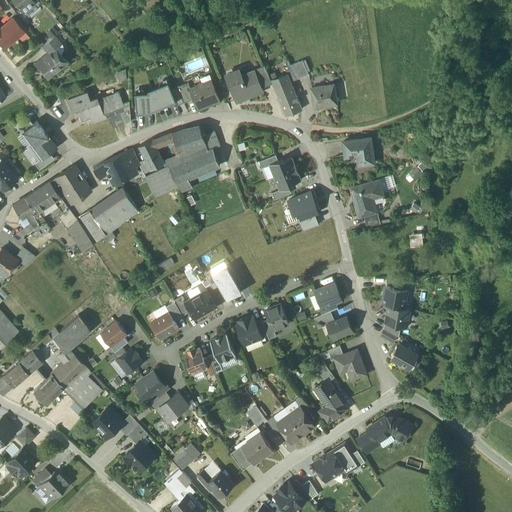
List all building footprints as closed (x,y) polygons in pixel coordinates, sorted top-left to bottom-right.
[(13,0),(23,11),(34,2),(32,0),(13,0)] [(1,29),(0,29),(0,42),(4,48),(24,31),(14,18),(1,29)] [(61,44),(54,36),(44,45),(48,51),(49,52),(53,49),(54,50),(61,44)] [(48,51),(33,63),(36,65),(38,64),(46,74),(51,70),(53,72),(66,62),(67,62),(68,62),(65,61),(64,62),(54,50),(53,49),(49,52),(48,51)] [(302,61),(290,66),(291,68),(296,80),(308,75),(302,61)] [(264,65),(253,70),(261,89),(272,84),(264,65)] [(296,80),(291,68),(285,71),(287,74),(287,75),(290,83),(296,80)] [(240,72),(227,77),(237,100),(247,96),(248,98),(262,92),(261,89),(253,70),(241,75),(240,72)] [(287,74),(271,80),(280,102),(296,95),(290,83),(287,75),(287,74)] [(199,82),(196,86),(191,88),(190,89),(194,99),(198,108),(219,100),(211,80),(205,82),(199,82)] [(148,92),(135,93),(136,114),(153,113),(153,111),(176,102),(171,89),(168,82),(148,91),(148,92)] [(188,82),(177,86),(183,103),(194,99),(190,89),(191,88),(188,82)] [(334,85),(312,88),(315,108),(337,104),(334,85)] [(178,105),(183,103),(177,86),(171,89),(176,102),(178,105)] [(84,93),(67,100),(71,109),(73,108),(74,112),(77,111),(81,121),(91,117),(102,113),(98,102),(89,105),(84,93)] [(118,93),(98,101),(98,102),(102,113),(123,105),(118,93)] [(296,95),(280,102),(286,116),(301,110),(296,95)] [(123,105),(102,113),(104,119),(108,117),(121,113),(130,109),(129,103),(123,105)] [(130,109),(121,113),(125,124),(131,122),(130,109)] [(102,113),(91,117),(93,123),(104,119),(102,113)] [(121,113),(108,117),(112,129),(125,124),(121,113)] [(29,119),(18,128),(22,133),(23,133),(23,132),(33,125),(29,119)] [(47,135),(37,122),(33,125),(23,132),(23,133),(31,143),(27,146),(39,161),(42,158),(49,153),(56,148),(48,136),(49,135),(49,134),(47,135)] [(199,125),(185,129),(172,133),(175,140),(183,161),(208,150),(203,135),(199,125)] [(214,131),(203,135),(208,150),(213,148),(213,149),(220,146),(214,131)] [(172,132),(163,135),(166,143),(175,140),(172,133),(172,132)] [(163,135),(153,140),(156,147),(166,143),(163,135)] [(371,138),(343,142),(346,158),(361,156),(362,166),(375,164),(371,138)] [(153,140),(139,146),(146,161),(151,170),(164,163),(156,147),(153,140)] [(183,161),(169,167),(177,183),(182,192),(192,187),(189,179),(220,166),(213,149),(213,148),(183,161)] [(133,149),(120,155),(123,161),(136,156),(133,149)] [(49,153),(42,158),(39,161),(34,164),(39,170),(54,159),(49,153)] [(120,155),(104,163),(107,170),(114,184),(130,176),(123,161),(120,155)] [(275,155),(259,162),(261,168),(269,165),(278,161),(275,155)] [(278,161),(269,165),(274,178),(296,169),(291,157),(283,160),(283,159),(278,161)] [(4,163),(15,176),(19,172),(9,159),(4,163)] [(0,161),(0,186),(3,190),(17,178),(15,176),(4,163),(2,160),(0,161)] [(146,161),(141,163),(146,173),(151,170),(146,161)] [(104,163),(89,173),(93,179),(107,170),(104,163)] [(74,166),(55,178),(61,188),(72,203),(91,191),(74,166)] [(169,166),(146,177),(155,194),(177,183),(169,167),(169,166)] [(296,169),(274,178),(279,190),(279,191),(288,187),(293,185),(293,183),(301,180),(296,169)] [(55,178),(50,182),(56,191),(61,188),(55,178)] [(379,180),(352,188),(355,198),(354,199),(359,217),(363,216),(373,213),(377,212),(374,204),(371,194),(382,191),(379,180)] [(46,206),(54,201),(62,214),(69,209),(56,191),(50,182),(50,181),(36,190),(46,206)] [(279,190),(272,193),(274,200),(291,193),(288,187),(279,191),(279,190)] [(123,189),(90,211),(98,223),(108,215),(116,226),(138,210),(123,189)] [(46,206),(36,190),(24,198),(25,198),(33,211),(31,212),(36,221),(39,226),(41,229),(48,225),(39,211),(46,206)] [(310,192),(289,200),(294,213),(298,211),(314,205),(316,204),(310,192)] [(25,198),(13,206),(22,218),(26,216),(31,225),(36,221),(31,212),(33,211),(25,198)] [(314,205),(298,211),(301,219),(315,214),(317,212),(314,205)] [(62,214),(58,217),(67,229),(77,220),(69,209),(62,214)] [(89,209),(80,216),(89,229),(98,223),(90,211),(89,209)] [(373,213),(363,216),(366,227),(380,224),(377,212),(373,213)] [(319,225),(315,214),(301,219),(298,220),(302,231),(319,225)] [(108,215),(98,223),(89,229),(96,240),(116,226),(108,215)] [(77,220),(67,229),(82,250),(91,243),(77,220)] [(31,225),(16,234),(21,238),(34,229),(31,225)] [(41,229),(37,231),(40,237),(51,231),(48,225),(41,229)] [(411,235),(411,247),(424,246),(423,234),(411,235)] [(35,257),(22,247),(15,256),(26,265),(35,257)] [(16,260),(1,249),(0,249),(0,270),(5,275),(16,260)] [(171,257),(153,266),(157,273),(174,263),(171,257)] [(241,292),(227,266),(212,274),(218,286),(226,300),(241,292)] [(213,289),(218,286),(212,274),(210,270),(205,273),(213,289)] [(335,282),(314,291),(321,308),(336,302),(342,300),(335,282)] [(199,285),(188,290),(191,296),(202,291),(199,285)] [(404,308),(408,292),(386,287),(383,304),(389,305),(404,308)] [(186,302),(191,311),(195,318),(216,306),(207,290),(186,302)] [(186,302),(182,295),(174,300),(175,301),(183,315),(191,311),(186,302)] [(183,315),(175,301),(166,306),(169,312),(174,320),(183,315)] [(336,302),(321,308),(319,309),(321,315),(330,311),(338,308),(336,302)] [(280,303),(267,309),(266,312),(269,320),(273,330),(289,323),(280,303)] [(404,308),(389,305),(385,323),(401,326),(406,327),(410,309),(404,308)] [(330,311),(321,315),(313,318),(318,329),(327,325),(327,324),(334,321),(330,311)] [(169,312),(164,316),(163,316),(162,315),(158,317),(157,319),(158,321),(152,324),(160,338),(178,327),(174,320),(169,312)] [(58,332),(51,338),(59,346),(54,351),(63,361),(72,352),(69,348),(91,329),(78,314),(58,332)] [(5,316),(0,321),(0,347),(18,331),(5,316)] [(253,316),(237,324),(244,344),(252,341),(254,340),(261,337),(262,337),(255,321),(253,316)] [(334,321),(327,324),(327,325),(332,338),(352,330),(346,316),(334,321)] [(269,338),(262,322),(261,319),(255,321),(262,337),(261,337),(262,340),(268,338),(269,338)] [(127,333),(117,320),(101,332),(111,345),(123,335),(127,333)] [(262,322),(269,338),(268,338),(269,339),(276,336),(273,330),(269,320),(262,322)] [(401,326),(385,323),(384,329),(396,336),(399,337),(401,326)] [(275,330),(277,335),(291,330),(289,325),(275,330)] [(55,328),(48,334),(51,338),(58,332),(55,328)] [(396,336),(384,329),(380,335),(393,342),(396,336)] [(227,333),(221,335),(215,337),(216,338),(210,340),(215,353),(218,362),(219,361),(235,355),(227,333)] [(111,345),(110,345),(115,352),(122,346),(128,341),(123,335),(111,345)] [(339,345),(327,350),(331,360),(334,359),(334,358),(342,355),(339,345)] [(406,349),(399,345),(398,347),(396,346),(391,354),(393,355),(391,358),(399,362),(400,365),(403,364),(410,368),(412,365),(413,366),(417,358),(416,357),(417,355),(410,351),(409,348),(406,349)] [(115,352),(108,357),(111,362),(116,358),(126,351),(122,346),(115,352)] [(134,351),(131,347),(126,351),(116,358),(128,373),(142,362),(139,357),(140,356),(135,350),(134,351)] [(199,348),(195,350),(194,348),(188,350),(189,352),(184,354),(192,373),(207,367),(203,358),(199,348)] [(33,350),(19,362),(29,373),(43,362),(33,350)] [(342,355),(334,358),(334,359),(337,368),(345,365),(351,380),(366,374),(356,350),(342,355)] [(84,363),(72,352),(63,361),(51,373),(63,385),(84,363)] [(215,353),(209,356),(216,372),(222,370),(219,361),(218,362),(215,353)] [(87,361),(92,367),(98,362),(92,356),(87,361)] [(216,372),(209,356),(203,358),(207,367),(210,375),(216,372)] [(334,377),(321,360),(312,366),(323,381),(326,379),(328,382),(334,377)] [(19,362),(14,365),(15,366),(4,375),(4,376),(13,387),(29,373),(19,362)] [(63,385),(70,392),(91,370),(84,363),(63,385)] [(91,370),(70,392),(83,407),(105,386),(91,370)] [(153,371),(144,378),(144,377),(136,382),(141,388),(138,390),(145,399),(155,391),(164,384),(163,383),(153,371)] [(63,385),(51,373),(33,392),(45,403),(63,385)] [(4,376),(0,379),(0,392),(5,398),(12,391),(10,389),(13,387),(4,376)] [(328,382),(326,379),(323,381),(314,388),(327,406),(319,411),(327,421),(334,416),(335,417),(347,408),(328,382)] [(164,384),(155,391),(159,396),(165,391),(170,388),(165,382),(163,383),(164,384)] [(165,391),(159,396),(151,402),(156,409),(159,407),(158,406),(170,397),(165,391)] [(170,397),(158,406),(159,407),(168,419),(188,404),(178,391),(170,397)] [(312,411),(301,396),(294,401),(299,407),(300,406),(306,415),(312,411)] [(108,405),(99,415),(101,417),(101,420),(98,423),(98,427),(107,437),(118,426),(124,421),(123,420),(108,405)] [(256,405),(246,412),(256,426),(266,419),(256,405)] [(306,415),(300,406),(299,407),(289,414),(302,434),(313,426),(306,415)] [(130,413),(123,420),(124,421),(118,426),(126,435),(127,434),(139,423),(130,413)] [(278,422),(277,423),(283,431),(291,442),(302,434),(289,414),(278,422)] [(278,422),(273,416),(267,420),(277,435),(283,431),(277,423),(278,422)] [(385,416),(367,428),(369,431),(376,443),(377,442),(390,434),(396,433),(396,437),(401,439),(404,437),(405,438),(411,426),(410,423),(395,416),(385,416)] [(0,418),(0,443),(14,429),(2,417),(0,418)] [(139,423),(127,434),(136,443),(140,439),(141,440),(148,433),(139,423)] [(222,432),(217,425),(213,428),(218,435),(222,432)] [(33,436),(25,428),(17,436),(25,445),(33,436)] [(261,431),(241,445),(252,461),(253,460),(254,462),(273,449),(261,431)] [(369,431),(357,439),(366,453),(379,445),(377,442),(376,443),(369,431)] [(141,440),(140,439),(136,443),(124,455),(139,470),(155,454),(141,440)] [(199,453),(190,443),(183,449),(192,459),(199,453)] [(344,443),(332,451),(344,470),(347,473),(352,469),(351,467),(357,463),(358,463),(352,454),(344,443)] [(241,445),(230,453),(243,470),(254,462),(253,460),(252,461),(241,445)] [(23,446),(6,462),(8,464),(8,466),(15,473),(17,473),(19,475),(35,460),(23,446)] [(183,449),(173,458),(182,468),(192,459),(183,449)] [(313,463),(326,482),(344,470),(332,451),(313,463)] [(357,451),(352,454),(358,463),(357,463),(358,465),(364,462),(357,451)] [(45,468),(37,476),(42,482),(51,474),(45,468)] [(211,478),(203,469),(197,475),(204,484),(211,478)] [(211,478),(204,484),(211,491),(213,488),(220,496),(233,484),(220,469),(211,478)] [(182,471),(169,482),(178,493),(188,484),(191,481),(182,471)] [(59,473),(52,472),(42,482),(40,484),(40,485),(49,494),(56,494),(68,482),(59,473)] [(37,476),(32,480),(38,487),(40,485),(40,484),(42,482),(37,476)] [(308,493),(295,480),(290,485),(303,498),(308,493)] [(313,498),(318,494),(309,481),(302,486),(308,493),(313,498)] [(289,483),(285,486),(284,484),(278,489),(280,491),(275,496),(278,499),(286,507),(287,509),(292,509),(296,505),(297,506),(301,506),(304,504),(304,499),(303,498),(290,485),(289,483)] [(195,491),(188,484),(178,493),(182,497),(186,493),(189,496),(195,491)] [(189,496),(186,493),(182,497),(171,506),(176,511),(199,511),(193,505),(195,503),(189,496)] [(286,507),(278,499),(273,504),(278,508),(282,511),(286,507)]
